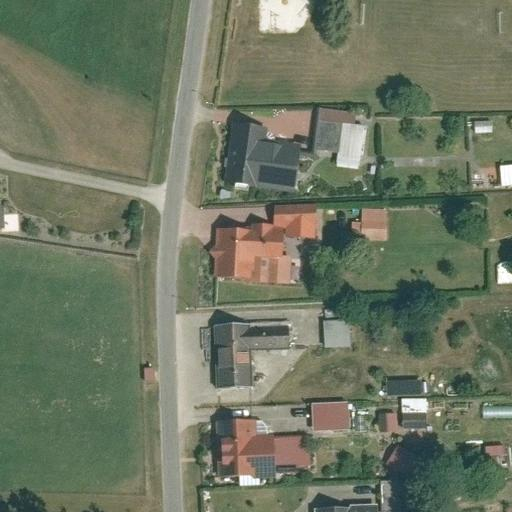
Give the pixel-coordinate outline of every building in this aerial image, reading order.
[(351,112),(316,108),(311,148),(338,151),(336,166),(356,168),(362,124),(350,122),(351,112)] [(264,128),(231,124),(224,186),(257,190),(258,186),(263,142),(264,128)] [(295,145),(263,142),(258,186),(290,189),(295,145)] [(511,164),(497,165),(499,186),(511,185),(511,164)] [(313,239),(315,206),(267,204),(267,225),(267,230),(279,231),(285,231),(285,238),(313,239)] [(386,210),(361,209),(361,222),(352,222),(352,239),(385,240),(386,210)] [(247,230),(214,229),(212,277),(253,279),(254,257),(267,258),(278,258),(279,231),(267,230),(267,225),(247,225),(247,230)] [(266,283),(287,284),(288,259),(278,258),(267,258),(266,283)] [(356,347),(354,320),(328,321),(329,348),(356,347)] [(245,325),(212,326),(214,386),(247,385),(246,351),(245,328),(245,325)] [(245,328),(246,351),(288,350),(288,326),(245,328)] [(157,368),(147,369),(147,382),(157,382),(157,368)] [(405,399),(407,430),(431,428),(429,398),(405,399)] [(348,404),(310,405),(310,431),(349,430),(348,404)] [(400,432),(401,413),(382,413),(382,432),(400,432)] [(251,420),(213,421),(215,477),(269,475),(268,435),(252,435),(251,420)] [(308,438),(271,439),(271,465),(309,464),(308,438)] [(418,457),(398,444),(384,465),(404,478),(418,457)] [(389,482),(387,511),(392,511),(393,509),(405,509),(406,482),(389,482)] [(347,509),(311,510),(311,511),(374,511),(375,503),(347,504),(347,509)]
